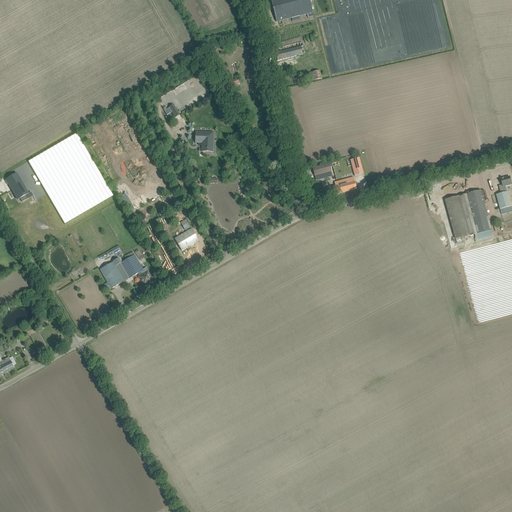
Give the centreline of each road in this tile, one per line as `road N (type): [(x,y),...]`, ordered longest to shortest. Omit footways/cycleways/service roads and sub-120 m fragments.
road 1 (unclassified): [(79,344),(305,214)]
road 2 (unclassified): [(305,214),(249,0)]
road 3 (unclassified): [(305,214),(511,161)]
road 4 (unclassified): [(176,511),(79,344)]
road 5 (unclassified): [(79,344),(0,210)]
